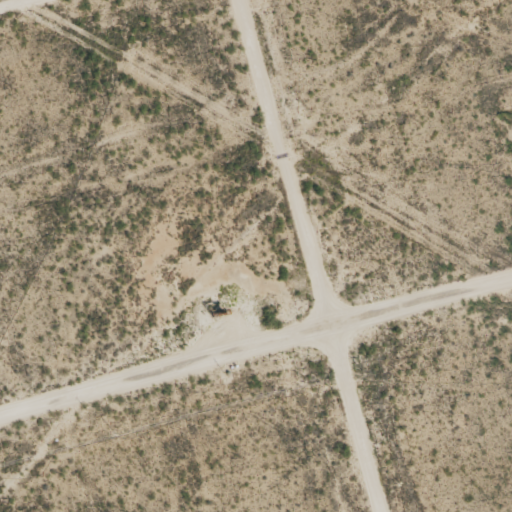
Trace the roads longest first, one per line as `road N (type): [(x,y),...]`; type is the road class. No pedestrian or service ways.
road 1 (track): [(0,442),(511,294)]
road 2 (track): [(321,511),(178,0)]
